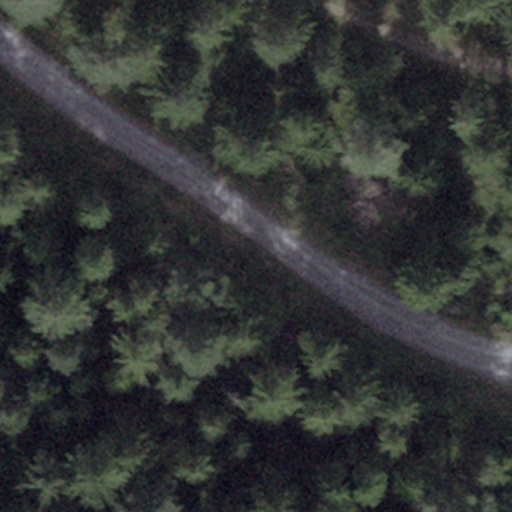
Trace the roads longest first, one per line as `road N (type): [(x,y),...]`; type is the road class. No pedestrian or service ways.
road 1 (track): [(511,363),(344,294),(0,45)]
road 2 (track): [(511,85),(420,61),(301,0)]
